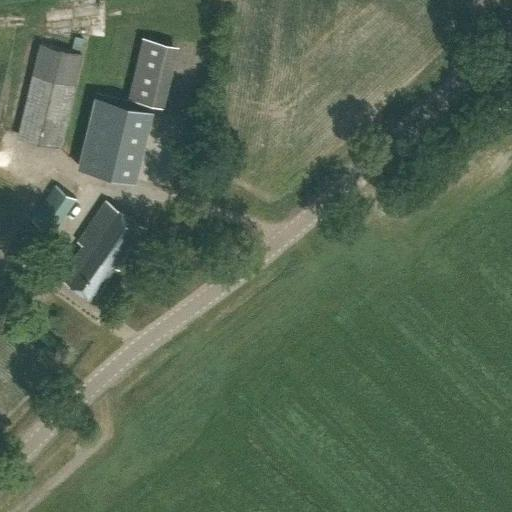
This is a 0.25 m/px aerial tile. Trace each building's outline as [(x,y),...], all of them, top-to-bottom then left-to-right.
[(50,12),(51,23),(81,21),(80,10),(50,12)] [(172,42),(141,35),(127,98),(158,104),(172,42)] [(81,51),(37,41),(16,136),(71,148),(78,118),(66,116),(81,51)] [(95,94),(78,166),(134,179),(151,108),(95,94)] [(0,178),(0,191),(31,210),(44,188),(7,166),(0,178)] [(74,198),(53,184),(30,219),(51,233),(74,198)] [(149,227),(108,199),(80,240),(86,245),(64,277),(94,298),(116,266),(121,269),(149,227)]
